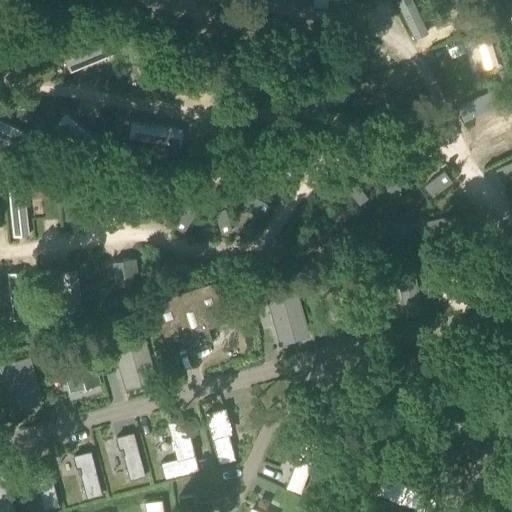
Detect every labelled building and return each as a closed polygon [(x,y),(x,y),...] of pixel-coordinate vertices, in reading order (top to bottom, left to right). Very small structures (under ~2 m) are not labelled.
[(397,0),(415,39),(441,27),(427,0),(397,0)] [(185,33),(186,20),(142,15),(141,28),(185,33)] [(218,35),(253,42),(256,27),(221,19),(218,35)] [(19,29),(0,42),(0,62),(28,43),(19,29)] [(498,65),(489,34),(463,42),(473,73),(498,65)] [(108,39),(64,57),(70,72),(114,54),(108,39)] [(276,48),(272,60),(311,71),(314,58),(276,48)] [(188,63),(140,72),(144,88),(191,79),(188,63)] [(394,101),(389,86),(349,97),(354,112),(394,101)] [(495,89),(463,104),(469,118),(502,103),(495,89)] [(64,112),(54,124),(93,158),(103,146),(64,112)] [(0,120),(0,137),(34,155),(42,140),(0,120)] [(131,121),(129,137),(180,145),(182,129),(131,121)] [(511,123),(482,137),(489,151),(511,140),(511,123)] [(511,159),(497,167),(503,181),(511,176),(511,159)] [(269,171),(273,183),(295,175),(291,163),(269,171)] [(390,197),(403,194),(398,169),(384,172),(390,197)] [(434,197),(454,181),(445,169),(425,185),(434,197)] [(352,177),(343,185),(358,204),(367,197),(352,177)] [(164,182),(144,196),(151,207),(171,193),(164,182)] [(23,186),(7,188),(13,236),(29,234),(23,186)] [(264,214),(269,203),(248,192),(242,203),(264,214)] [(93,211),(92,203),(85,204),(84,199),(63,202),(65,218),(91,216),(90,211),(93,211)] [(185,204),(172,225),(183,231),(195,210),(185,204)] [(213,210),(220,233),(231,230),(224,207),(213,210)] [(112,260),(116,286),(133,283),(132,271),(137,270),(135,257),(112,260)] [(397,271),(405,315),(424,312),(415,268),(397,271)] [(59,272),(65,313),(82,311),(76,269),(59,272)] [(23,270),(7,272),(13,320),(29,318),(23,270)] [(342,296),(350,327),(370,322),(358,272),(336,278),(341,296),(342,296)] [(212,280),(151,301),(164,342),(184,335),(189,350),(212,343),(207,327),(225,321),(212,280)] [(296,289),(265,298),(278,345),(309,336),(296,289)] [(110,338),(122,382),(155,373),(142,329),(110,338)] [(58,349),(69,391),(100,383),(88,340),(58,349)] [(0,370),(10,405),(41,396),(30,356),(0,364),(0,370)] [(50,366),(47,357),(40,359),(43,368),(50,366)] [(511,412),(500,387),(485,394),(506,438),(511,434),(511,412)] [(205,412),(218,464),(235,460),(228,433),(231,433),(224,407),(205,412)] [(485,411),(475,415),(480,425),(489,420),(485,411)] [(160,462),(165,479),(199,470),(184,417),(166,422),(176,458),(160,462)] [(439,428),(424,442),(458,477),(483,453),(468,438),(458,448),(439,428)] [(118,435),(129,478),(144,475),(133,431),(118,435)] [(304,438),(285,487),(300,493),(319,444),(304,438)] [(75,453),(86,497),(101,494),(90,449),(75,453)] [(201,469),(212,467),(209,455),(198,458),(201,469)] [(32,465),(43,509),(58,505),(47,461),(32,465)] [(0,511),(15,511),(6,471),(0,472),(0,511)] [(385,473),(377,493),(420,511),(432,511),(439,498),(410,486),(410,484),(385,473)] [(197,511),(194,493),(178,496),(179,511),(197,511)] [(163,511),(162,499),(144,501),(146,511),(163,511)]
